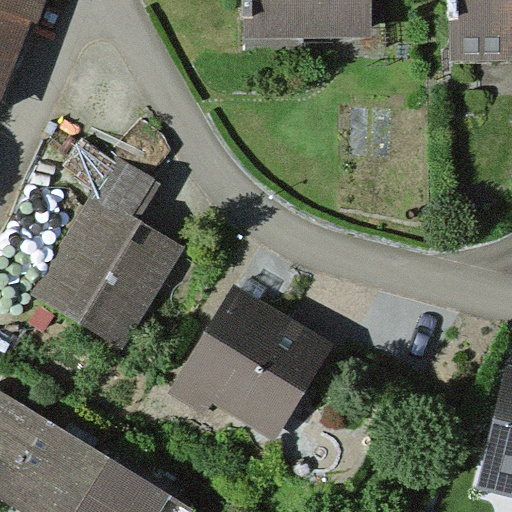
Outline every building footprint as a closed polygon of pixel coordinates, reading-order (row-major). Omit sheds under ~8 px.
[(0,0),(0,136),(11,141),(47,42),(62,0),(0,0)] [(381,0),(243,0),(243,41),(381,41),(381,0)] [(511,0),(446,0),(447,38),(511,37),(511,0)] [(165,182),(112,152),(31,296),(123,348),(181,246),(141,223),(165,182)] [(340,352),(231,296),(172,397),(280,453),(340,352)] [(511,377),(502,375),(478,484),(511,491),(511,377)] [(182,511),(187,504),(0,396),(0,501),(18,511),(182,511)]
